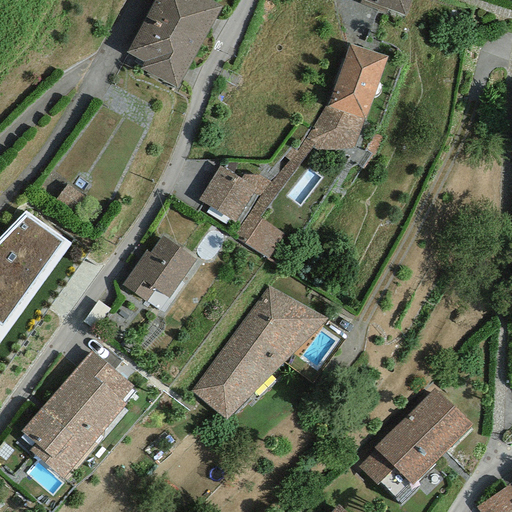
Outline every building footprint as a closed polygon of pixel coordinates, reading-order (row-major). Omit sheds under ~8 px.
[(209,0),(155,0),(127,51),(144,60),(140,68),(178,89),(222,7),(209,0)] [(410,0),(360,0),(359,4),(383,13),(385,8),(405,15),(409,4),(410,0)] [(358,51),(340,115),(376,125),(394,61),(358,51)] [(234,173),(213,204),(246,227),(267,196),(234,173)] [(32,210),(0,240),(0,324),(1,325),(31,296),(19,284),(63,242),(32,210)] [(204,265),(172,243),(135,295),(153,308),(164,293),(177,303),(204,265)] [(282,288),(201,390),(244,424),(325,321),(282,288)] [(134,380),(107,356),(36,435),(47,445),(38,455),(72,485),(140,409),(122,393),(134,380)] [(443,393),(382,455),(418,490),(479,428),(443,393)] [(511,511),(511,490),(484,508),(486,511),(511,511)]
